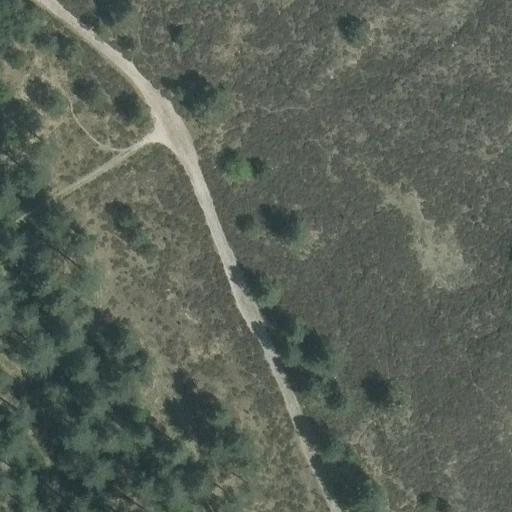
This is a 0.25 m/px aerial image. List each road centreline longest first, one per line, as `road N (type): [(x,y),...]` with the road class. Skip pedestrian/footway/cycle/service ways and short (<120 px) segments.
road 1 (track): [(27,0),(172,123),(194,152),(337,511)]
road 2 (track): [(172,123),(0,219)]
